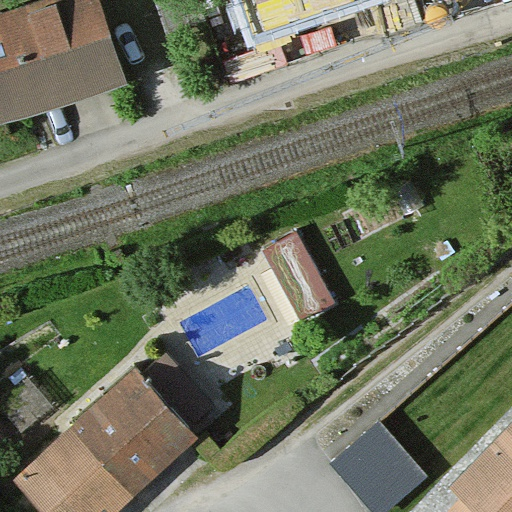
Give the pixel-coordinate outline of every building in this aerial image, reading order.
[(0,120),(127,82),(102,0),(63,0),(0,19),(0,120)] [(198,0),(154,0),(165,39),(206,28),(198,0)] [(316,310),(278,241),(241,261),(279,330),(316,310)] [(211,409),(166,361),(142,384),(130,372),(13,482),(41,511),(123,511),(201,440),(190,429),(211,409)] [(382,506),(433,466),(387,409),(336,450),(382,506)] [(511,511),(511,425),(452,489),(462,499),(449,511),(511,511)]
